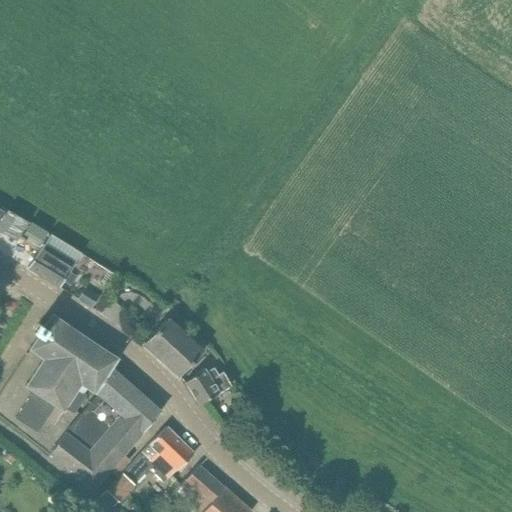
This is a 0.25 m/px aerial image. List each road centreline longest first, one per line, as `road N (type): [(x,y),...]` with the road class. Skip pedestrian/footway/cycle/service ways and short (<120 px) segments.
road 1 (tertiary): [(283,511),(234,471),(124,345),(0,264)]
road 2 (residential): [(106,511),(0,431)]
